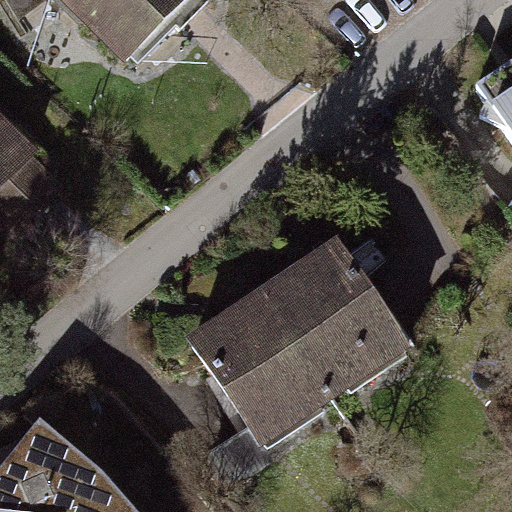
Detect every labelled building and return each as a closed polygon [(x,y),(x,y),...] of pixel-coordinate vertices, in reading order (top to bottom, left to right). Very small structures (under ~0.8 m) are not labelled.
[(58,0),(134,73),(204,0),(58,0)] [(511,73),(479,95),(511,143),(511,73)] [(0,103),(0,222),(17,239),(69,187),(43,161),(50,154),(0,103)] [(336,239),(258,289),(331,402),(409,352),(336,239)] [(258,289),(184,338),(257,450),(331,402),(258,289)] [(0,471),(0,511),(128,511),(104,486),(38,426),(0,471)]
